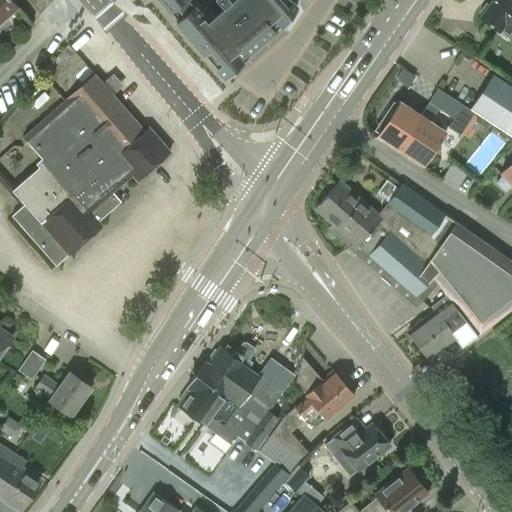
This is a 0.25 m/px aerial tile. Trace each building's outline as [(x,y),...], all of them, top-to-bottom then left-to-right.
[(0,0),(0,24),(5,20),(3,17),(17,5),(15,3),(17,1),(16,0),(0,0)] [(160,0),(170,11),(169,12),(175,19),(175,20),(225,76),(243,61),(239,56),(245,51),(246,51),(273,28),(273,27),(279,21),(283,25),(295,7),(303,0),(160,0)] [(501,28),(511,35),(511,0),(492,0),(480,17),(499,31),(501,28)] [(148,127),(145,130),(112,92),(116,89),(108,80),(104,83),(96,74),(24,136),(42,157),(36,162),(39,166),(12,189),(25,204),(12,214),(55,264),(102,224),(98,220),(120,200),(112,191),(131,174),(136,180),(169,151),(148,127)] [(470,108),(511,135),(511,88),(491,75),(470,108)] [(473,113),(437,90),(429,102),(454,118),(449,126),(460,133),(473,113)] [(398,149),(420,115),(399,101),(377,135),(398,149)] [(445,132),(420,115),(398,149),(423,165),(445,132)] [(511,160),(500,173),(502,175),(496,183),(505,192),(511,186),(511,160)] [(352,241),(356,245),(381,218),(378,215),(339,181),(315,208),(331,222),(327,228),(348,247),(352,241)] [(427,308),(430,306),(445,294),(476,334),(511,304),(511,262),(399,184),(378,215),(381,218),(356,245),(427,308)] [(445,294),(430,306),(434,309),(407,330),(430,359),(450,343),(456,350),(476,334),(445,294)] [(0,353),(13,336),(0,326),(0,353)] [(244,417),(255,425),(267,409),(292,376),(271,360),(260,375),(250,368),(255,362),(239,350),(234,356),(220,345),(207,362),(205,360),(196,373),(225,395),(248,411),(244,417)] [(45,359),(32,351),(18,369),(32,379),(45,359)] [(355,394),(335,371),(324,381),(302,356),(295,383),(306,396),(282,417),(260,448),(291,471),(300,457),(308,450),(291,431),(306,417),(313,425),(325,414),(328,418),(355,394)] [(50,399),(72,414),(92,386),(70,370),(60,385),(46,375),(37,386),(52,396),(50,399)] [(213,411),(225,395),(196,373),(187,385),(189,387),(176,404),(217,433),(227,420),(213,411)] [(267,409),(255,425),(267,433),(278,418),(267,409)] [(373,424),(372,423),(366,428),(358,417),(345,428),(324,444),(333,455),(341,449),(358,470),(389,445),(380,433),(382,430),(377,424),(373,424)] [(256,448),(267,433),(255,425),(244,440),(256,448)] [(0,494),(21,509),(41,478),(0,450),(0,494)] [(257,511),(291,473),(278,462),(234,511),(257,511)] [(285,481),(297,491),(306,480),(311,474),(299,464),(285,481)] [(377,496),(361,510),(362,511),(402,511),(427,493),(407,468),(375,494),(377,496)] [(192,511),(179,511),(153,494),(140,511),(201,511),(195,508),(192,511)] [(325,511),(309,499),(304,494),(288,511),(325,511)] [(359,511),(360,511),(350,499),(334,511),(359,511)]
